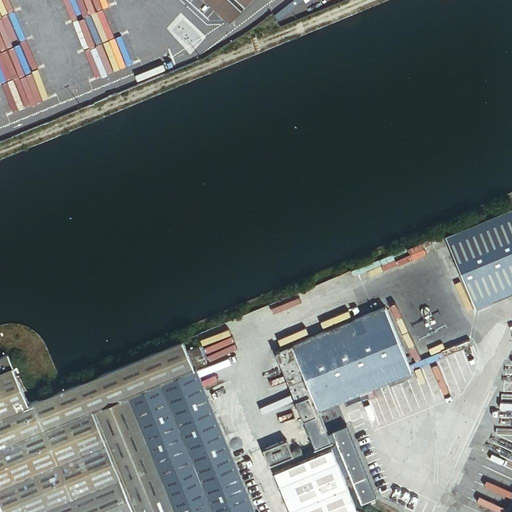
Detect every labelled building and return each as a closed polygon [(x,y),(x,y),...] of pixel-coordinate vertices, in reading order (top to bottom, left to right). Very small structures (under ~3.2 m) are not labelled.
[(205,0),(228,20),(246,0),(205,0)] [(474,307),(511,290),(511,204),(443,234),(474,307)] [(273,351),(302,419),(314,446),(334,438),(361,502),(375,496),(345,424),(327,432),(323,434),(314,412),(318,410),(412,371),(384,305),(287,346),(273,351)] [(189,348),(184,337),(56,389),(89,468),(3,503),(7,511),(260,511),(246,476),(210,391),(208,392),(197,364),(199,363),(192,346),(189,348)] [(208,359),(201,343),(192,346),(199,363),(208,359)] [(89,468),(56,389),(30,400),(9,350),(0,353),(0,494),(3,503),(89,468)] [(255,472),(220,387),(210,391),(246,476),(255,472)] [(327,432),(318,410),(314,412),(323,434),(327,432)] [(511,432),(489,422),(479,445),(511,459),(511,432)] [(292,432),(283,435),(285,439),(290,451),(299,447),(292,432)] [(285,439),(263,448),(270,464),(283,459),(284,462),(293,458),(290,451),(285,439)] [(356,511),(355,508),(330,447),(274,470),(290,511),(356,511)] [(440,511),(510,511),(511,509),(511,468),(469,449),(440,511)] [(255,472),(246,476),(260,511),(274,511),(262,481),(259,483),(255,472)]
